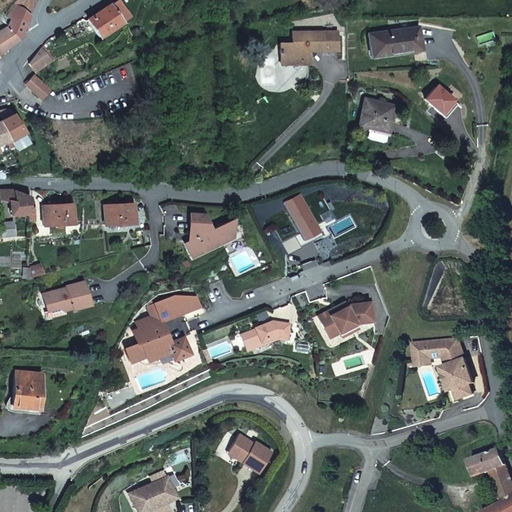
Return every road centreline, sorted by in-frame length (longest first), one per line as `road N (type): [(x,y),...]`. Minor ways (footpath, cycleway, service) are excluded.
road 1 (unclassified): [(435,228),(397,186),(354,169),(327,167),(220,196),(0,184)]
road 2 (unclassified): [(0,461),(67,458),(228,389),(281,401),(304,439)]
road 3 (residential): [(224,317),(435,228)]
road 4 (unknown): [(435,228),(471,196),(483,150),(478,97),(467,76),(435,58)]
road 5 (unclassified): [(502,405),(470,252),(435,228)]
road 6 (residential): [(502,405),(374,447)]
